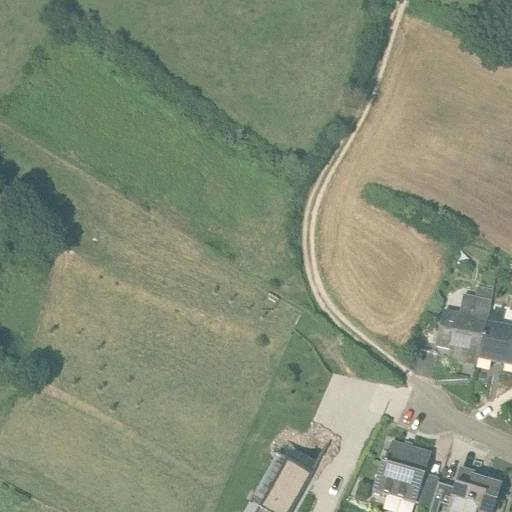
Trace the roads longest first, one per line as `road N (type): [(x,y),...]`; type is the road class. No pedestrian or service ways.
road 1 (track): [(415,383),(325,306),(308,251),(310,212),(360,110),(400,0)]
road 2 (residential): [(511,446),(429,410),(415,383)]
